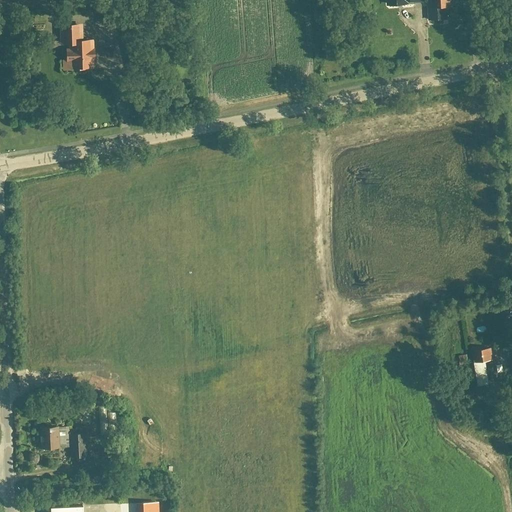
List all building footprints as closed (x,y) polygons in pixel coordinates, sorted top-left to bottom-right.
[(452,5),(451,0),(388,0),(389,5),(407,3),(407,0),(427,0),(429,21),(447,19),(446,5),(452,5)] [(84,65),(93,65),(92,38),(82,38),(81,21),(61,22),(61,41),(70,40),(71,66),(84,65)] [(494,346),(475,349),(480,385),(492,383),(488,359),(496,358),(494,346)] [(100,434),(116,434),(116,413),(105,413),(106,407),(100,407),(100,434)] [(42,447),(71,446),(71,433),(71,425),(42,426),(42,447)] [(71,446),(72,457),(89,456),(88,433),(71,433),(71,446)]
